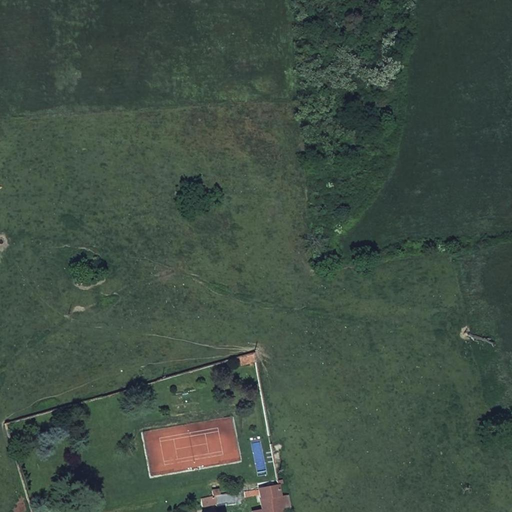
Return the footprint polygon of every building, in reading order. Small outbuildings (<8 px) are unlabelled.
[(253,353),(238,357),(239,366),(255,362),(253,353)] [(272,453),(275,468),(282,466),(279,451),(272,453)] [(252,511),(283,511),(280,499),(277,484),(262,487),(257,488),(259,495),(262,509),(252,511)] [(245,497),(259,495),(257,488),(243,490),(245,497)] [(214,496),(215,504),(216,508),(236,504),(234,492),(214,496)] [(214,496),(201,498),(203,507),(215,504),(214,496)] [(280,499),(283,511),(287,511),(290,511),(288,497),(280,499)]
